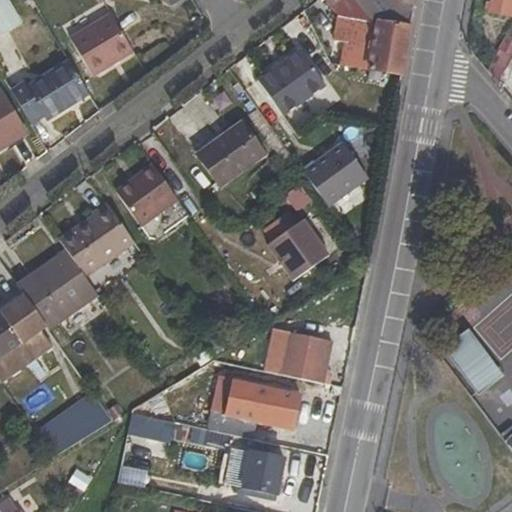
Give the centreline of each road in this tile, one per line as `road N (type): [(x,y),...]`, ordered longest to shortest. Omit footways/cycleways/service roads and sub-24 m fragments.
road 1 (tertiary): [(344,511),(436,50)]
road 2 (residential): [(238,35),(0,216)]
road 3 (unknown): [(415,343),(511,259)]
